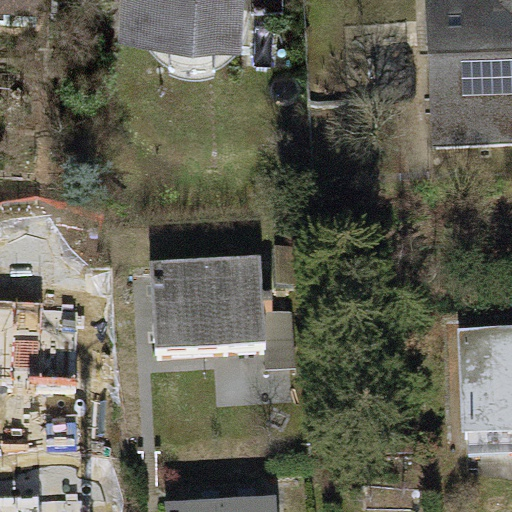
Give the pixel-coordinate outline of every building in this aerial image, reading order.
[(263,0),(145,0),(146,27),(264,28),(263,0)] [(511,146),(511,0),(509,0),(509,7),(431,10),(436,150),(511,146)] [(287,268),(150,277),(156,363),(293,353),(287,268)] [(511,459),(511,339),(475,341),(480,461),(511,459)] [(99,360),(0,361),(0,462),(99,462),(99,360)]
